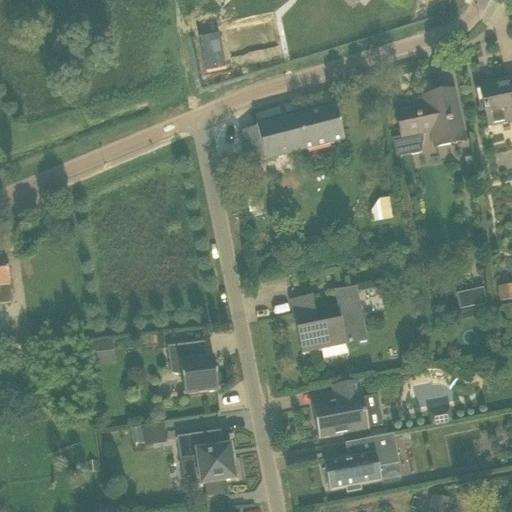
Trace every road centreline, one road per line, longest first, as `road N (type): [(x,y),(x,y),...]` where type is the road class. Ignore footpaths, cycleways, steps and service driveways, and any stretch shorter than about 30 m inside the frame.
road 1 (residential): [(277,511),(199,114)]
road 2 (residential): [(199,114),(463,27),(484,0)]
road 3 (residential): [(0,199),(199,114)]
